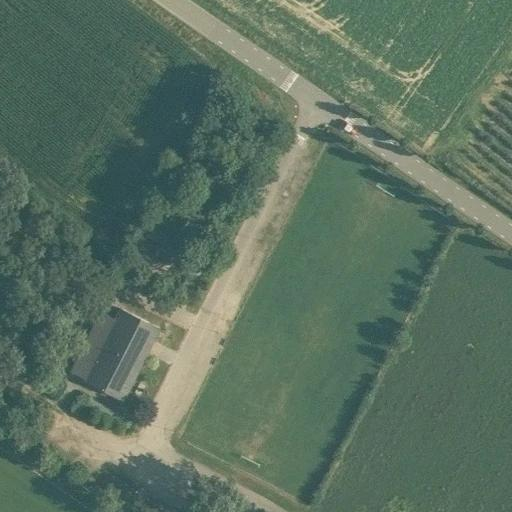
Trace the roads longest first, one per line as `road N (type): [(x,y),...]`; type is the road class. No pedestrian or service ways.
road 1 (unclassified): [(278,511),(142,440),(313,98)]
road 2 (unclassified): [(511,236),(313,98)]
road 3 (unclassified): [(313,98),(178,0)]
road 4 (track): [(142,440),(128,443),(0,380)]
